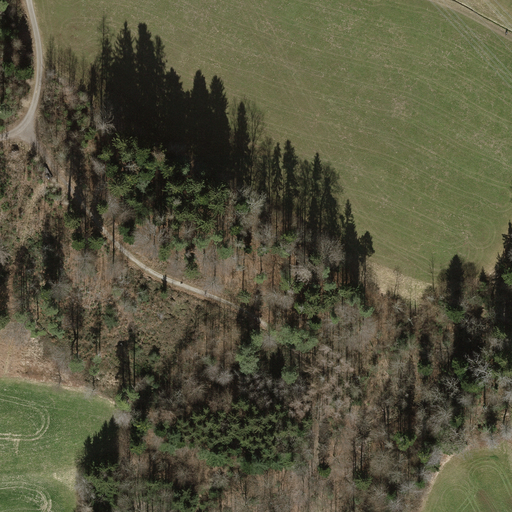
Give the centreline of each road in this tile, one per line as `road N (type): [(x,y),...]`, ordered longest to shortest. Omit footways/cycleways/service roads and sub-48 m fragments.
road 1 (track): [(265,319),(140,263),(101,230),(25,130)]
road 2 (track): [(25,130),(39,61),(27,0)]
